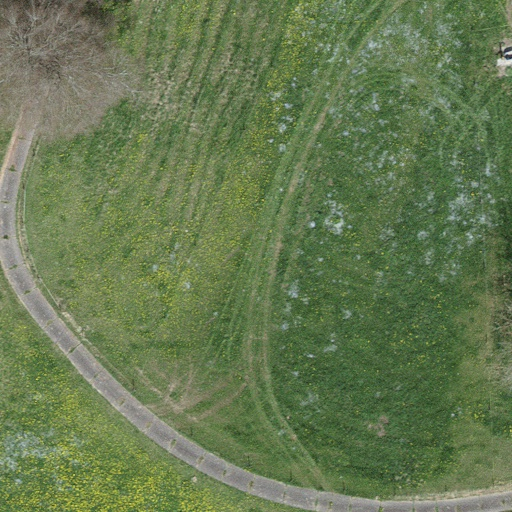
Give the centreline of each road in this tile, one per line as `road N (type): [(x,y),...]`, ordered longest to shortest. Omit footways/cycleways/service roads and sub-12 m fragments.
road 1 (track): [(0,242),(31,329),(110,397),(295,497),(423,510),(511,498)]
road 2 (track): [(27,0),(30,86),(0,185)]
